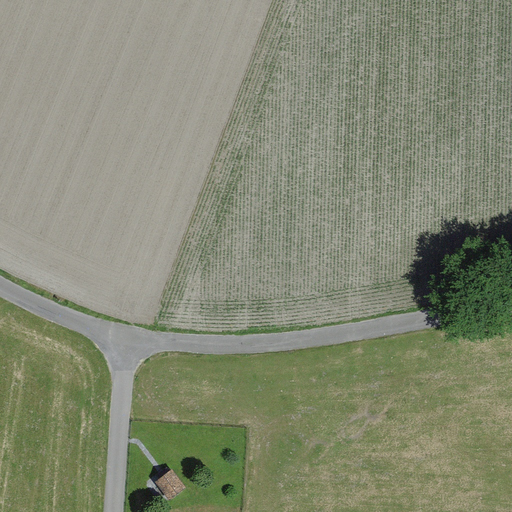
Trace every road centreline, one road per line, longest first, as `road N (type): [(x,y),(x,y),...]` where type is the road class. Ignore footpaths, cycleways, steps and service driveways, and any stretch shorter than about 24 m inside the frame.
road 1 (unclassified): [(121,349),(381,327),(511,304)]
road 2 (residential): [(113,511),(121,349)]
road 3 (residential): [(0,283),(121,349)]
